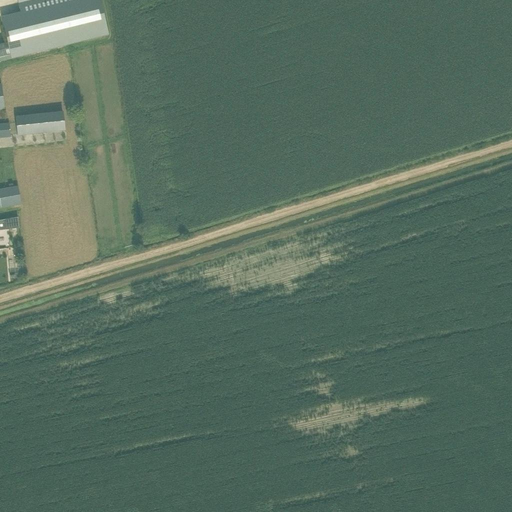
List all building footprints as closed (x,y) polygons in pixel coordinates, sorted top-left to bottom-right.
[(8,44),(11,58),(107,35),(98,0),(30,0),(18,3),(21,13),(1,18),(8,44)] [(11,58),(8,44),(0,46),(0,65),(12,63),(11,58)] [(63,112),(15,117),(17,136),(65,131),(63,112)] [(0,138),(6,138),(10,137),(9,123),(4,124),(0,123),(0,138)] [(18,186),(0,189),(0,208),(21,205),(18,186)] [(0,230),(19,229),(18,218),(2,220),(0,220),(0,230)] [(22,260),(8,261),(9,274),(23,273),(22,260)]
